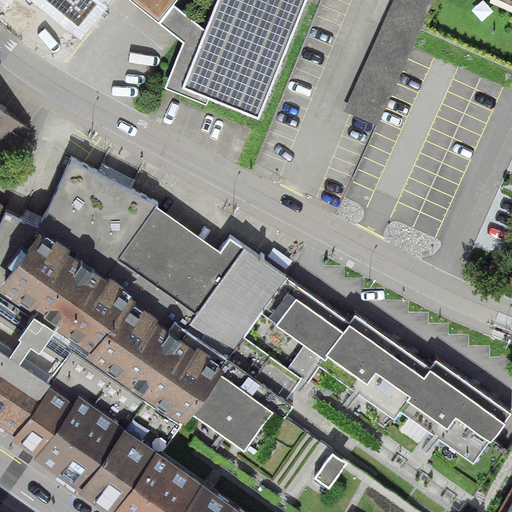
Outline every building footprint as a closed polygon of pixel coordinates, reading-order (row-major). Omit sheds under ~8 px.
[(51,0),(73,17),(86,0),(51,0)] [(135,0),(159,19),(172,2),(173,0),(135,0)] [(215,0),(205,30),(184,85),(205,92),(259,112),(300,0),(215,0)] [(393,0),(346,108),(377,122),(430,0),(393,0)] [(205,30),(172,2),(159,19),(181,37),(165,84),(204,100),(205,92),(184,85),(205,30)] [(0,156),(2,158),(24,122),(0,100),(0,156)] [(0,306),(65,351),(72,340),(182,419),(193,404),(221,362),(227,354),(260,309),(286,269),(238,237),(228,231),(217,247),(148,204),(154,197),(69,153),(48,211),(40,222),(5,203),(0,215),(0,306)] [(0,215),(5,203),(10,196),(0,190),(0,215)] [(286,269),(260,309),(323,351),(326,346),(349,312),(286,269)] [(0,306),(0,417),(15,425),(49,372),(65,351),(0,306)] [(349,312),(326,346),(361,370),(352,385),(356,388),(396,416),(401,408),(437,434),(473,460),(511,404),(432,357),(425,367),(349,312)] [(182,419),(72,340),(65,351),(49,372),(74,390),(79,384),(156,437),(163,443),(182,419)] [(221,362),(193,404),(244,442),(273,399),(221,362)] [(49,372),(15,425),(12,430),(35,448),(74,390),(49,372)] [(74,390),(35,448),(110,500),(156,437),(79,384),(74,390)] [(156,437),(110,500),(124,511),(170,511),(198,470),(163,443),(156,437)] [(334,445),(315,472),(328,481),(347,454),(334,445)] [(198,470),(170,511),(218,511),(232,491),(198,470)] [(263,511),(232,491),(218,511),(263,511)] [(511,511),(511,497),(503,511),(511,511)] [(12,511),(0,503),(0,511),(12,511)]
